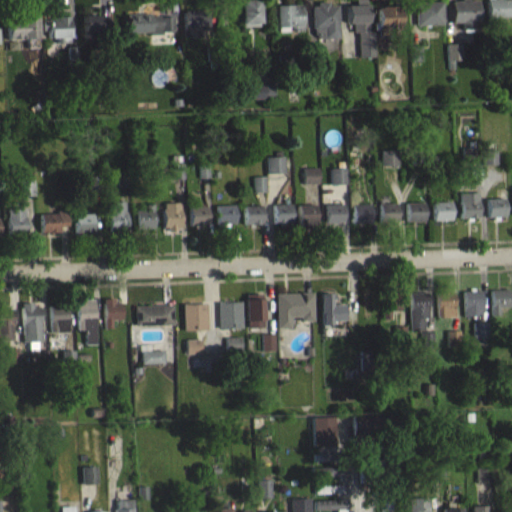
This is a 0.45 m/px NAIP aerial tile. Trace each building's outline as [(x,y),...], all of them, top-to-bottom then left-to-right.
[(374,62),(373,36),(368,36),(367,3),(355,3),(356,10),(346,11),(347,29),(353,28),(353,37),(358,37),(358,62),(374,62)] [(487,22),(511,21),(511,3),(487,4),(487,22)] [(260,31),(259,4),(240,5),(241,32),(260,31)] [(451,28),(461,27),(461,35),(473,35),(473,27),(478,27),(478,5),(451,5),(451,28)] [(443,30),(442,7),(415,8),(416,30),(443,30)] [(312,9),(313,44),(339,43),(339,10),(329,10),(329,8),(312,9)] [(303,10),(275,10),(276,32),(294,32),(294,36),(303,36),(303,10)] [(401,33),(400,10),(377,11),(378,34),(401,33)] [(185,40),(207,40),(206,15),(184,16),(185,40)] [(83,37),(101,36),(100,20),(83,20),(83,37)] [(127,38),(150,38),(151,49),(174,49),(174,20),(126,21),(127,38)] [(48,43),(56,43),(56,48),(70,48),(70,22),(48,22),(48,43)] [(7,45),(37,43),(36,23),(6,24),(7,45)] [(446,66),(461,65),(460,49),(446,49),(446,66)] [(264,89),(240,90),(241,105),(264,104),(264,89)] [(497,170),(496,154),(482,154),(483,170),(497,170)] [(381,172),(398,171),(398,155),(380,155),(381,172)] [(284,178),(283,161),(266,161),(266,178),(284,178)] [(171,184),(184,184),(183,169),(170,169),(171,184)] [(302,189),(317,189),(317,173),(302,173),(302,189)] [(329,174),(329,190),(345,189),(345,173),(329,174)] [(265,197),(264,181),(252,182),(252,197),(265,197)] [(19,202),(34,201),(33,185),(18,185),(19,202)] [(477,198),(458,198),(459,224),(478,223),(477,198)] [(485,204),(486,222),(505,222),(504,203),(485,204)] [(125,236),(125,207),(107,207),(107,237),(125,236)] [(424,227),(423,207),(404,208),(405,227),(424,227)] [(450,207),(432,207),(432,226),(450,225),(450,207)] [(180,238),(179,208),(161,208),(162,239),(180,238)] [(323,209),(324,229),(342,228),(341,208),(323,209)] [(396,227),(396,208),(377,209),(378,228),(396,227)] [(153,233),(152,209),(144,210),(145,215),(134,215),(134,234),(153,233)] [(290,209),(271,210),(272,228),(291,228),(290,209)] [(351,228),(369,227),(369,209),(351,210),(351,228)] [(233,210),(215,210),(216,229),(234,228),(233,210)] [(242,230),(261,229),(260,210),(242,211),(242,230)] [(296,210),(296,231),(315,231),(315,210),(296,210)] [(188,211),(188,230),(207,230),(206,211),(188,211)] [(6,214),(7,238),(25,238),(25,213),(6,214)] [(39,218),(40,238),(58,238),(58,231),(67,231),(67,217),(39,218)] [(74,238),(92,238),(92,219),(73,219),(74,238)] [(481,295),(462,296),(463,321),(481,321),(481,295)] [(490,295),(490,321),(499,321),(499,312),(509,312),(508,295),(490,295)] [(454,297),(436,297),(437,323),(455,322),(454,297)] [(275,334),(289,333),(289,322),(299,322),(299,327),(312,326),(312,298),(275,298),(275,334)] [(344,309),(331,309),(331,298),(320,298),(321,330),(333,330),(333,326),(344,326),(344,309)] [(427,298),(408,298),(409,335),(423,335),(423,324),(428,324),(427,298)] [(399,316),(400,300),(381,300),(380,324),(390,324),(390,316),(399,316)] [(263,332),(262,303),(245,304),(246,333),(263,332)] [(103,333),(111,333),(111,325),(121,325),(121,304),(103,304),(103,333)] [(84,349),(95,349),(94,305),(75,305),(76,335),(84,335),(84,349)] [(241,334),(241,306),(217,306),(218,334),(241,334)] [(40,309),(21,310),(22,347),(41,346),(40,309)] [(183,336),(206,335),(205,309),(182,310),(183,336)] [(172,310),(134,311),(134,331),(173,330),(172,310)] [(68,337),(67,311),(48,311),(49,337),(68,337)] [(0,345),(13,345),(12,313),(0,313),(0,345)] [(473,328),(473,343),(487,343),(487,328),(473,328)] [(433,337),(420,337),(420,353),(433,352),(433,337)] [(241,356),(240,342),(225,343),(226,356),(241,356)] [(200,345),(185,345),(185,359),(200,358),(200,345)] [(140,369),(163,368),(163,355),(140,356),(140,369)] [(353,421),(354,464),(367,464),(367,441),(366,441),(366,431),(388,430),(388,420),(353,421)] [(96,472),(81,472),(81,489),(96,489),(96,472)] [(348,473),(318,472),(317,481),(347,482),(348,473)] [(493,473),(475,472),(475,488),(492,488),(493,473)] [(270,503),(270,485),(256,485),(256,503),(270,503)] [(314,490),(314,499),(342,499),(341,490),(314,490)] [(309,511),(309,503),(289,504),(289,511),(309,511)] [(407,511),(426,511),(426,503),(407,503),(407,511)]
